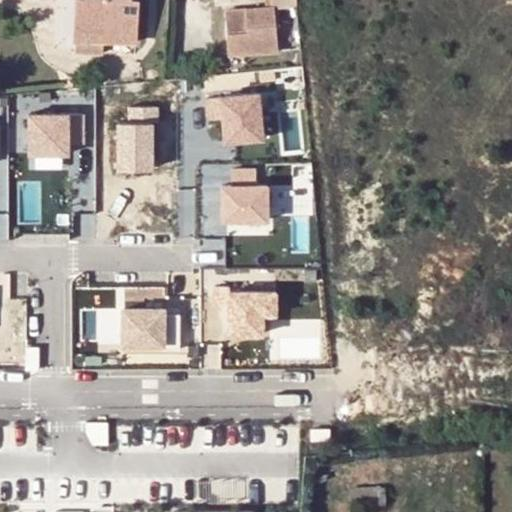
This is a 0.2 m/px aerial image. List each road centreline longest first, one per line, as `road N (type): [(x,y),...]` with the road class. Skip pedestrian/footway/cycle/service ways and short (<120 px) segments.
road 1 (residential): [(53,391),(56,255)]
road 2 (residential): [(56,255),(189,252)]
